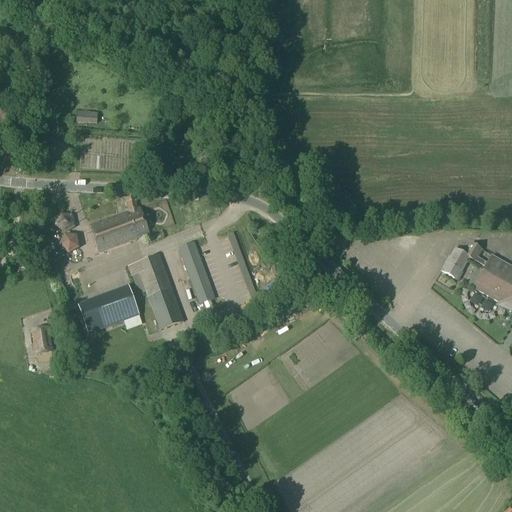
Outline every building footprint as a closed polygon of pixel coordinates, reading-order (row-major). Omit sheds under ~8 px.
[(96,125),(97,115),(77,113),(76,123),(96,125)] [(90,228),(99,253),(148,235),(139,210),(137,211),(135,201),(134,201),(133,198),(126,199),(128,214),(90,228)] [(71,221),(60,219),(55,230),(63,237),(73,232),(71,221)] [(75,240),(64,239),(60,249),(68,257),(78,251),(75,240)] [(216,300),(195,244),(178,250),(199,306),(216,300)] [(454,250),(447,264),(446,263),(441,272),(458,282),(463,274),(462,273),(471,259),(475,262),(481,252),(470,245),(464,256),(454,250)] [(138,275),(160,332),(183,324),(159,257),(128,268),(131,278),(138,275)] [(511,269),(493,258),(473,290),(499,304),(497,306),(511,314),(511,269)] [(77,306),(88,336),(139,318),(128,287),(77,306)] [(416,316),(412,320),(422,333),(427,329),(416,316)] [(36,355),(53,352),(49,329),(32,332),(36,355)] [(501,338),(497,341),(501,347),(505,345),(501,338)]
